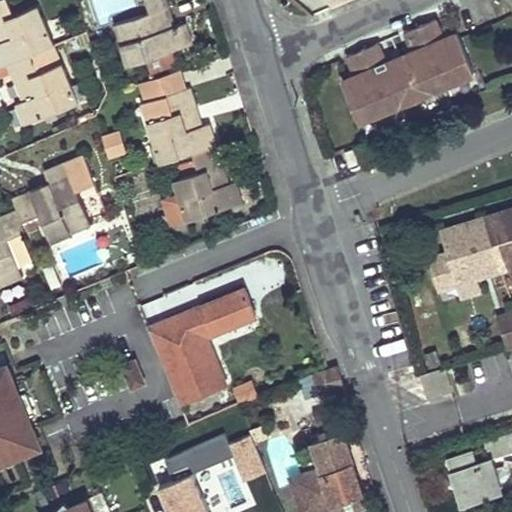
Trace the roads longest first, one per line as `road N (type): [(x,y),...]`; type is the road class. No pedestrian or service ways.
road 1 (residential): [(404,511),(339,318),(312,206)]
road 2 (residential): [(511,128),(312,206)]
road 3 (residential): [(312,206),(263,60)]
road 4 (residential): [(263,60),(402,0)]
